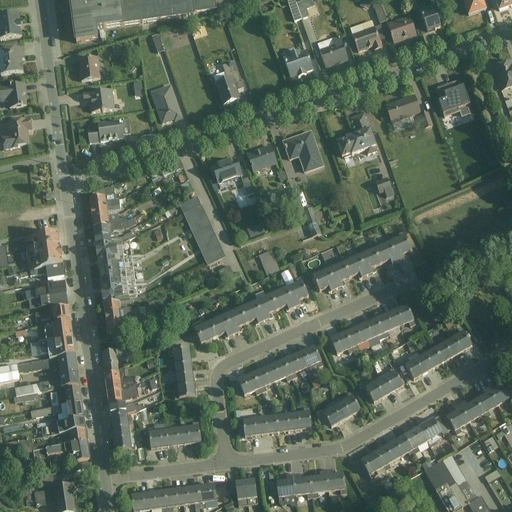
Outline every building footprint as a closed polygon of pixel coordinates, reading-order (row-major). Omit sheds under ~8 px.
[(66,0),(73,48),(97,44),(95,32),(191,18),(191,16),(214,12),(211,0),(66,0)] [(291,0),(290,0),(296,17),(316,10),(312,0),(291,0)] [(460,0),(467,20),(486,13),(481,0),(460,0)] [(492,0),(499,17),(511,12),(511,2),(511,0),(492,0)] [(427,35),(440,30),(432,8),(419,12),(427,35)] [(0,41),(21,38),(18,14),(0,16),(0,41)] [(394,47),(417,39),(409,18),(387,26),(394,47)] [(374,52),(382,50),(375,29),(351,37),(357,55),(373,50),(374,52)] [(168,42),(161,44),(166,58),(173,55),(168,42)] [(325,71),(349,63),(341,43),(318,52),(325,71)] [(0,75),(25,73),(23,49),(0,51),(0,75)] [(290,80),(313,72),(306,50),(282,58),(290,80)] [(82,84),(101,81),(97,58),(79,61),(82,84)] [(502,95),(511,91),(511,66),(511,67),(509,62),(492,68),(502,95)] [(347,71),(334,75),(338,87),(350,83),(347,71)] [(223,108),(241,102),(232,78),(214,84),(223,108)] [(9,111),(30,108),(27,86),(0,89),(0,101),(0,104),(8,103),(9,111)] [(471,118),(468,110),(472,108),(466,91),(455,95),(452,86),(433,92),(443,121),(460,115),(462,121),(471,118)] [(162,127),(183,120),(171,87),(151,94),(162,127)] [(91,115),(114,112),(111,91),(88,95),(91,115)] [(392,126),(421,116),(415,98),(386,108),(392,126)] [(366,158),(378,154),(364,114),(348,120),(354,136),(335,143),(341,162),(364,154),(366,158)] [(441,117),(429,121),(434,135),(446,130),(441,117)] [(9,150),(29,147),(28,134),(32,133),(30,121),(5,124),(9,150)] [(89,147),(123,142),(120,123),(96,126),(97,134),(87,135),(89,147)] [(305,175),(323,169),(311,133),(281,143),(289,163),(299,160),(305,175)] [(252,176),(277,168),(270,146),(245,155),(252,176)] [(111,151),(104,156),(107,160),(114,155),(111,151)] [(217,188),(242,178),(235,160),(211,170),(217,188)] [(392,207),(394,206),(392,199),(402,195),(396,181),(383,187),(392,207)] [(50,193),(41,194),(42,203),(51,202),(50,193)] [(90,210),(105,208),(104,198),(89,201),(90,210)] [(90,210),(92,220),(107,217),(105,208),(90,210)] [(93,229),(108,226),(107,217),(92,220),(93,229)] [(93,229),(94,238),(110,236),(108,226),(93,229)] [(32,259),(61,254),(58,234),(28,239),(32,259)] [(96,249),(111,247),(110,236),(94,238),(96,249)] [(412,253),(405,237),(387,245),(394,260),(412,253)] [(379,267),(394,260),(387,245),(372,251),(379,267)] [(96,249),(97,259),(123,255),(122,246),(111,247),(96,249)] [(379,267),(372,251),(356,258),(363,273),(379,267)] [(6,273),(16,272),(15,252),(5,252),(6,273)] [(334,264),(347,260),(344,252),(331,255),(334,264)] [(32,259),(34,272),(63,267),(61,254),(32,259)] [(99,267),(125,264),(123,255),(97,259),(99,267)] [(275,283),(289,277),(280,255),(266,261),(275,283)] [(351,278),(363,273),(356,258),(344,263),(351,278)] [(351,278),(344,263),(327,270),(334,286),(351,278)] [(99,267),(100,277),(126,274),(125,264),(99,267)] [(36,284),(65,279),(63,267),(34,272),(36,284)] [(318,292),(334,286),(327,270),(311,277),(318,292)] [(101,287),(127,284),(126,274),(100,277),(101,287)] [(216,291),(223,290),(222,282),(215,283),(216,291)] [(308,298),(302,283),(285,290),(292,305),(308,298)] [(101,287),(102,297),(128,293),(127,284),(101,287)] [(483,286),(475,284),(473,291),(480,294),(483,286)] [(46,287),(48,299),(66,297),(65,285),(46,287)] [(278,311),(292,305),(285,290),(271,296),(278,311)] [(118,303),(129,301),(128,293),(102,297),(103,304),(118,303)] [(278,311),(271,296),(255,303),(262,318),(278,311)] [(49,310),(67,308),(66,297),(48,299),(49,310)] [(119,314),(118,303),(103,304),(104,315),(119,314)] [(246,325),(262,318),(255,303),(240,310),(246,325)] [(398,330),(413,323),(406,307),(391,314),(398,330)] [(51,325),(69,322),(67,310),(49,312),(51,325)] [(231,332),(246,325),(240,310),(224,317),(231,332)] [(146,312),(129,318),(132,327),(149,321),(146,312)] [(119,314),(104,315),(105,325),(120,324),(119,314)] [(398,330),(391,314),(376,321),(383,337),(398,330)] [(231,332),(224,317),(209,323),(216,339),(231,332)] [(40,328),(43,321),(35,318),(33,325),(40,328)] [(368,344),(383,337),(376,321),(360,329),(368,344)] [(201,345),(216,339),(209,323),(194,330),(201,345)] [(121,335),(120,324),(105,325),(106,336),(121,335)] [(53,346),(72,342),(69,325),(50,328),(53,346)] [(368,344),(360,329),(345,336),(352,352),(368,344)] [(457,357),(471,349),(463,334),(449,342),(457,357)] [(338,358),(352,352),(345,336),(330,343),(338,358)] [(53,346),(55,361),(75,358),(72,342),(53,346)] [(457,357),(449,342),(434,351),(442,366),(457,357)] [(305,371),(320,364),(312,348),(298,355),(305,371)] [(174,368),(190,366),(188,349),(171,351),(174,368)] [(428,373),(442,366),(434,351),(420,358),(428,373)] [(103,374),(120,373),(118,353),(101,354),(103,374)] [(305,371),(298,355),(282,363),(290,379),(305,371)] [(58,379),(78,376),(75,358),(55,361),(58,379)] [(428,373),(420,358),(405,366),(413,381),(428,373)] [(275,386),(290,379),(282,363),(267,370),(275,386)] [(174,368),(176,385),(192,382),(190,366),(174,368)] [(275,386),(267,370),(252,377),(260,393),(275,386)] [(388,397),(403,389),(396,375),(380,383),(388,397)] [(60,391),(80,388),(78,376),(58,379),(60,391)] [(107,394),(123,392),(121,376),(105,377),(107,394)] [(245,400),(260,393),(252,377),(237,384),(245,400)] [(178,401),(195,399),(192,382),(176,385),(178,401)] [(147,393),(163,393),(163,383),(147,384),(147,393)] [(388,397),(380,383),(366,391),(374,405),(388,397)] [(498,408),(511,399),(504,386),(490,394),(498,408)] [(24,402),(50,398),(48,387),(23,391),(24,402)] [(64,408),(80,405),(78,391),(62,393),(64,408)] [(107,394),(109,409),(124,407),(123,392),(107,394)] [(498,408),(490,394),(477,402),(485,416),(498,408)] [(346,422),(360,413),(351,398),(337,407),(346,422)] [(471,424),(485,416),(477,402),(463,410),(471,424)] [(64,408),(66,424),(83,421),(80,405),(64,408)] [(109,417),(125,415),(124,407),(109,409),(109,417)] [(346,422),(337,407),(323,415),(331,430),(346,422)] [(471,424),(463,410),(447,419),(455,433),(471,424)] [(294,433),(310,431),(308,414),(292,416),(294,433)] [(109,417),(112,434),(128,432),(125,415),(109,417)] [(294,433),(292,416),(275,418),(277,435),(294,433)] [(260,437),(277,435),(275,418),(258,420),(260,437)] [(260,437),(258,420),(242,422),(244,439),(260,437)] [(68,434),(84,432),(83,421),(66,424),(68,434)] [(427,444),(442,436),(433,421),(418,429),(427,444)] [(184,448),(201,446),(199,429),(182,431),(184,448)] [(427,444),(418,429),(404,438),(412,452),(427,444)] [(184,448),(182,431),(164,433),(166,450),(184,448)] [(68,434),(70,446),(86,443),(84,432),(68,434)] [(114,455),(130,453),(128,432),(112,434),(114,455)] [(147,452),(166,450),(164,433),(145,435),(147,452)] [(398,460),(412,452),(404,438),(390,445),(398,460)] [(73,465),(89,463),(86,443),(70,446),(73,465)] [(383,468),(398,460),(390,445),(375,453),(383,468)] [(23,446),(14,448),(17,460),(26,458),(23,446)] [(383,468),(375,453),(359,462),(367,477),(383,468)] [(483,504),(462,461),(447,468),(443,461),(435,464),(439,473),(435,474),(445,497),(466,487),(477,511),(496,511),(491,501),(483,504)] [(425,466),(423,472),(434,475),(436,469),(425,466)] [(511,488),(503,474),(493,480),(510,508),(511,506),(511,488)] [(329,495),(345,492),(343,476),(327,478),(329,495)] [(329,495),(327,478),(310,480),(312,497),(329,495)] [(294,499),(312,497),(310,480),(292,483),(294,499)] [(294,499),(292,483),(275,485),(278,502),(294,499)] [(247,501),(246,484),(236,485),(237,502),(247,501)] [(247,501),(256,500),(255,484),(246,484),(247,501)] [(201,506),(216,504),(214,487),(199,489),(201,506)] [(55,511),(74,511),(70,488),(52,490),(55,511)] [(201,506),(199,489),(183,491),(185,508),(201,506)] [(168,510),(185,508),(183,491),(166,493),(168,510)] [(168,510),(166,493),(149,495),(151,511),(168,510)] [(131,511),(149,511),(151,511),(149,495),(130,497),(131,511)] [(395,501),(401,509),(409,503),(402,495),(395,501)]
